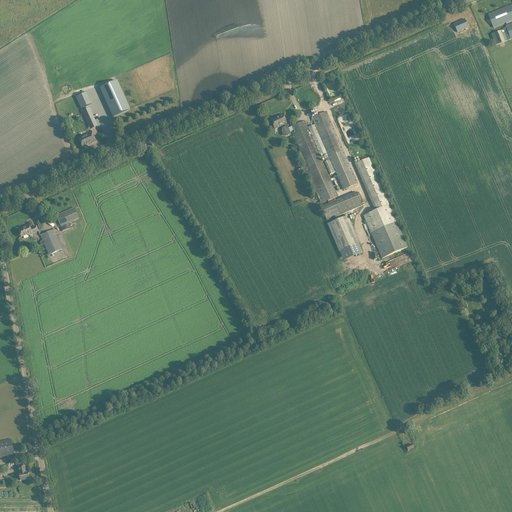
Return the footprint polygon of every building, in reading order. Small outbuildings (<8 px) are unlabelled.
[(511,5),(488,14),(490,19),(494,28),(510,22),(511,21),(511,20),(511,5)] [(454,24),(456,28),(458,32),(468,27),(464,19),(454,24)] [(496,45),(511,39),(511,23),(504,27),(505,29),(492,34),(496,45)] [(117,81),(100,88),(113,118),(130,110),(117,81)] [(86,92),(76,97),(81,109),(92,104),(86,92)] [(89,108),(82,111),(88,124),(95,120),(89,108)] [(306,174),(304,175),(306,178),(307,177),(309,181),(308,181),(313,194),(316,192),(321,203),(323,203),(337,197),(321,160),(323,160),(330,175),(335,173),(343,191),(358,184),(326,112),(312,118),(315,125),(308,128),(305,121),(288,128),(282,115),(276,117),(276,118),(271,121),(275,129),(284,125),(285,127),(284,127),(283,127),(283,128),(282,128),(282,129),(282,130),(281,131),(282,132),(282,133),(282,134),(283,134),(283,135),(284,135),(284,136),(285,136),(286,136),(287,136),(288,136),(288,135),(291,134),(290,132),(292,132),(307,167),(305,168),(307,173),(306,174)] [(79,140),(80,142),(82,147),(92,143),(96,141),(92,133),(88,135),(79,140)] [(375,211),(363,216),(382,258),(407,247),(369,158),(355,164),(375,211)] [(363,206),(357,192),(321,207),(327,221),(363,206)] [(62,231),(63,232),(68,229),(66,224),(79,219),(74,208),(56,216),(61,227),(63,231),(62,231)] [(359,244),(347,217),(328,225),(339,252),(359,244)] [(39,231),(36,226),(30,229),(29,226),(18,230),(21,237),(28,234),(28,236),(39,231)] [(41,235),(49,255),(62,250),(53,230),(41,235)] [(503,316),(497,319),(499,324),(506,321),(503,316)] [(11,439),(6,440),(0,441),(0,457),(14,454),(11,439)] [(17,480),(20,479),(20,481),(29,479),(28,472),(26,473),(25,465),(17,467),(17,470),(18,470),(18,473),(16,473),(17,480)]
